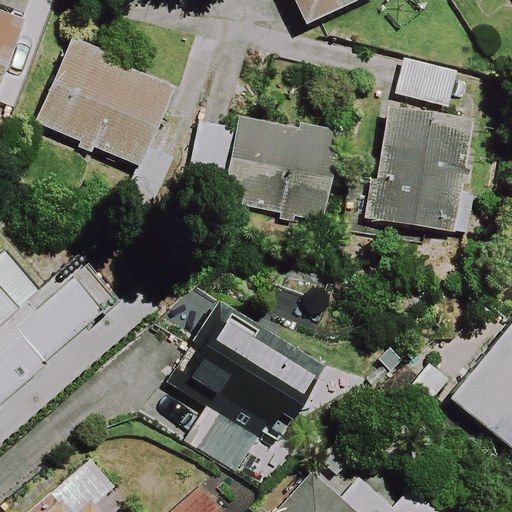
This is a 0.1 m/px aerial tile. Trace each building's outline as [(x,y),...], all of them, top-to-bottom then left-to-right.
[(364,0),(288,0),(304,30),(364,0)] [(0,79),(20,28),(0,20),(0,79)] [(171,96),(71,47),(32,126),(131,176),(171,96)] [(456,75),(403,62),(395,96),(447,109),(456,75)] [(466,130),(379,117),(363,221),(450,234),(466,130)] [(238,132),(198,124),(183,195),(318,224),(335,143),(240,123),(238,132)] [(321,372),(215,308),(169,385),(205,407),(184,441),(236,473),(259,434),(277,444),(321,372)] [(511,319),(443,403),(511,460),(511,319)] [(347,511),(311,480),(282,511),(347,511)] [(222,511),(224,510),(197,485),(172,511),(222,511)] [(96,511),(88,502),(76,511),(61,511),(57,506),(49,511),(96,511)]
